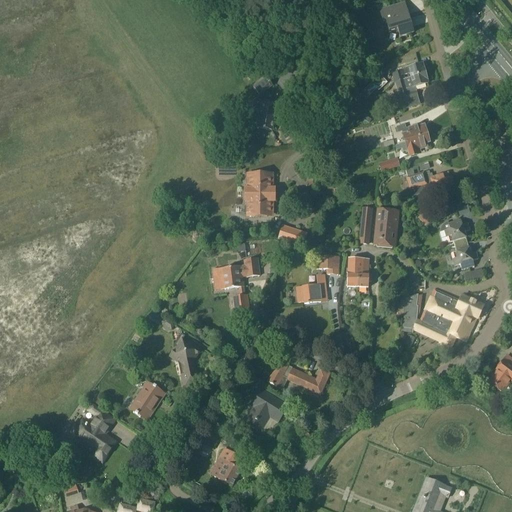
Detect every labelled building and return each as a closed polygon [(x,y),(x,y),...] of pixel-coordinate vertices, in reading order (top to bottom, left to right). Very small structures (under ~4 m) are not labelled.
[(380,12),(379,12),(379,13),(380,16),(382,23),(385,22),(388,33),(397,31),(399,38),(412,34),(410,27),(407,16),(407,15),(406,12),(399,13),(397,7),(394,8),(393,8),(387,10),(386,10),(380,12)] [(363,33),(365,41),(373,39),(371,31),(363,33)] [(391,75),(394,83),(393,83),(393,84),(394,84),(425,75),(422,65),(401,71),(402,72),(391,75)] [(400,104),(402,103),(404,110),(420,106),(417,99),(416,92),(415,92),(414,89),(427,85),(425,75),(394,84),(400,104)] [(354,101),(356,103),(357,102),(360,105),(376,90),(378,92),(387,84),(380,76),(359,95),(360,96),(354,101)] [(252,88),(260,97),(272,87),(264,78),(252,88)] [(379,104),(383,100),(379,95),(375,99),(379,104)] [(253,102),(249,127),(271,131),(272,129),(273,129),(273,125),(272,125),(273,120),(274,120),(275,114),(274,114),(275,106),(253,102)] [(334,125),(327,131),(330,134),(332,136),(338,130),(345,123),(341,118),(346,114),(344,112),(332,123),(334,125)] [(397,129),(398,133),(402,132),(405,144),(416,141),(415,139),(423,137),(425,137),(424,130),(423,130),(422,128),(417,129),(416,127),(405,131),(404,127),(397,129)] [(300,128),(288,134),(294,145),(306,139),(300,128)] [(415,139),(416,141),(405,144),(396,147),(393,148),(394,152),(397,151),(402,150),(403,153),(407,152),(409,157),(417,155),(416,152),(427,149),(423,137),(415,139)] [(395,163),(383,166),(385,172),(397,169),(395,163)] [(408,178),(405,179),(410,197),(414,198),(433,192),(434,190),(440,192),(449,190),(452,185),(450,180),(447,178),(446,175),(430,180),(428,172),(415,176),(413,171),(418,170),(417,165),(405,168),(408,178)] [(273,177),(268,177),(268,175),(253,174),(253,176),(248,176),(248,190),(246,189),(246,201),(248,201),(247,214),(253,214),(253,216),(267,217),(267,215),(273,215),(273,201),(275,202),(275,190),(273,190),(273,177)] [(343,181),(313,180),(313,182),(313,190),(343,190),(343,181)] [(370,211),(362,210),(359,245),(366,246),(370,211)] [(398,214),(377,211),(373,247),(394,249),(398,214)] [(440,233),(444,232),(448,245),(453,243),(455,248),(467,245),(464,234),(469,232),(467,225),(462,227),(460,222),(448,225),(448,223),(446,224),(445,224),(444,225),(443,226),(442,227),(441,228),(441,229),(441,230),(440,231),(440,232),(440,233)] [(307,235),(283,227),(278,241),(303,249),(307,235)] [(467,245),(455,248),(456,253),(451,255),(455,268),(460,266),(461,271),(474,268),(472,262),(478,261),(476,254),(470,255),(467,245)] [(277,246),(275,257),(274,259),(274,258),(267,267),(273,272),(280,263),(282,246),(277,246)] [(409,252),(405,255),(410,262),(414,259),(409,252)] [(338,276),(338,259),(317,259),(316,271),(327,271),(327,276),(338,276)] [(224,279),(225,291),(239,289),(240,298),(233,299),(235,320),(249,319),(246,297),(244,297),(242,279),(246,279),(246,280),(259,278),(257,260),(244,262),(245,268),(240,268),(223,270),(223,271),(216,272),(217,280),(224,279)] [(348,275),(347,275),(347,288),(356,289),(356,275),(362,276),(362,261),(348,261),(348,275)] [(356,275),(356,289),(368,289),(368,283),(372,283),(372,276),(368,276),(369,261),(362,261),(362,276),(356,275)] [(475,272),(469,274),(472,284),(478,282),(475,272)] [(318,287),(302,289),(296,289),(298,304),(304,303),(304,305),(321,303),(320,301),(327,300),(324,277),(318,277),(318,282),(317,282),(318,287)] [(405,307),(402,329),(404,330),(411,331),(412,331),(413,330),(414,331),(440,343),(440,344),(451,349),(456,339),(465,344),(476,320),(478,320),(480,320),(481,317),(480,315),(483,309),(481,308),(482,307),(481,305),(478,303),(475,304),(474,304),(475,304),(471,302),(471,303),(461,298),(459,303),(434,291),(420,322),(416,320),(420,313),(422,297),(417,297),(407,299),(406,307),(405,307)] [(167,322),(172,315),(164,309),(159,316),(167,322)] [(172,331),(174,326),(165,321),(163,326),(172,331)] [(350,358),(357,355),(350,335),(343,337),(350,358)] [(182,340),(180,341),(169,358),(178,364),(184,389),(200,386),(196,370),(194,369),(194,367),(191,366),(198,355),(201,354),(203,351),(184,338),(182,338),(182,340)] [(497,372),(488,384),(502,394),(510,383),(511,385),(511,360),(507,357),(502,363),(496,372),(497,372)] [(287,369),(276,362),(271,371),(273,373),(267,383),(276,389),(283,377),(287,380),(287,381),(311,392),(316,381),(291,370),(291,372),(287,370),(287,369)] [(253,378),(255,374),(247,370),(245,374),(253,378)] [(320,371),(316,381),(311,392),(320,396),(330,375),(320,371)] [(152,414),(164,396),(159,393),(160,392),(154,388),(153,389),(147,385),(130,411),(134,413),(133,414),(140,419),(141,418),(145,420),(150,413),(152,414)] [(249,434),(252,429),(259,434),(269,418),(275,422),(279,416),(281,418),(287,408),(260,392),(251,407),(253,409),(244,424),(245,425),(242,430),(249,434)] [(115,444),(104,437),(115,421),(92,406),(88,412),(98,419),(96,422),(94,421),(90,427),(82,422),(77,430),(76,431),(76,432),(76,434),(76,435),(76,436),(77,437),(77,438),(79,440),(84,443),(84,444),(88,447),(89,446),(96,451),(92,457),(102,463),(115,444)] [(210,430),(204,440),(215,445),(220,435),(210,430)] [(311,438),(306,434),(300,442),(305,446),(311,438)] [(57,445),(46,468),(51,471),(63,448),(57,445)] [(224,449),(210,475),(222,482),(222,484),(226,486),(227,485),(233,488),(241,472),(237,470),(243,460),(224,449)] [(445,487),(426,480),(422,489),(428,492),(422,507),(416,504),(412,511),(438,511),(444,498),(447,499),(451,490),(444,488),(445,487)] [(130,511),(132,506),(121,503),(118,511),(130,511)] [(148,511),(150,505),(139,503),(138,511),(141,511),(148,511)]
